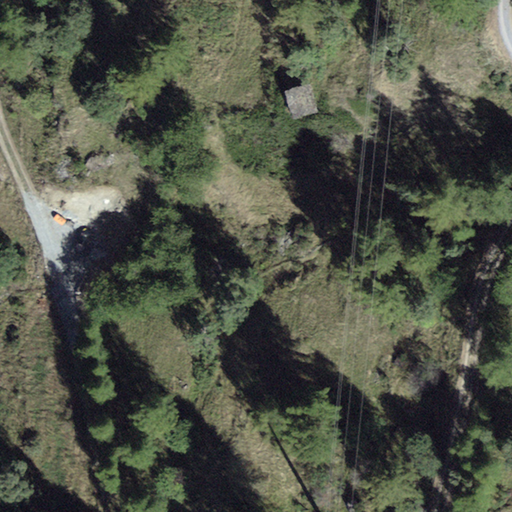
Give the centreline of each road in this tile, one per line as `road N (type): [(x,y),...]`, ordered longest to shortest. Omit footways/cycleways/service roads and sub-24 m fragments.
road 1 (track): [(0,131),(49,235),(106,511)]
road 2 (track): [(446,511),(483,291),(511,237)]
